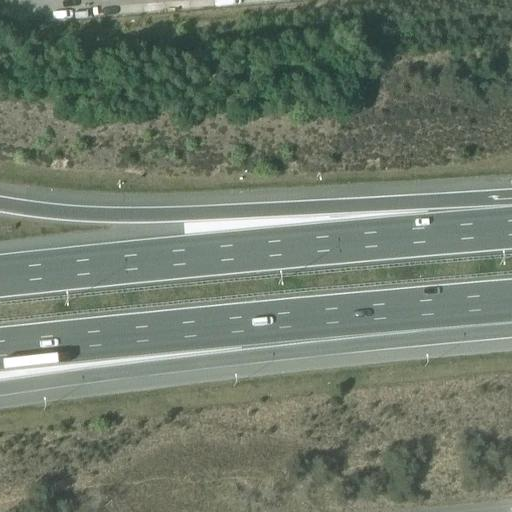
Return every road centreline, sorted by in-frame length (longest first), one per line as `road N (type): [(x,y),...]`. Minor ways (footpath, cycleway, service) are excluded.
road 1 (motorway): [(511,227),(0,277)]
road 2 (motorway): [(511,225),(103,217),(0,204)]
road 3 (motorway): [(238,325),(511,301)]
road 4 (motorway): [(0,385),(238,325)]
road 5 (motorway): [(0,350),(238,325)]
